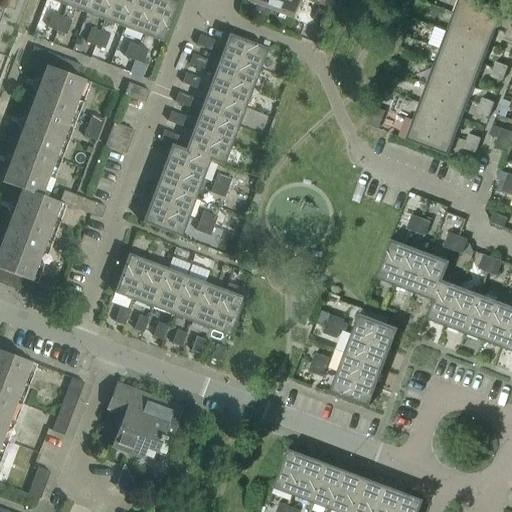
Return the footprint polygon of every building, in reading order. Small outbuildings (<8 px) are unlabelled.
[(86,14),(91,0),(70,0),(67,7),(86,14)] [(106,22),(113,0),(91,0),(86,14),(106,22)] [(124,29),(134,0),(113,0),(106,22),(124,29)] [(144,36),(157,0),(134,0),(124,29),(144,36)] [(163,44),(178,5),(165,0),(157,0),(144,36),(163,44)] [(288,16),(294,0),(254,0),(254,3),(288,16)] [(495,29),(502,11),(472,0),(456,0),(452,13),(495,29)] [(488,47),(495,29),(452,13),(445,31),(488,47)] [(57,32),(62,18),(53,15),(48,29),(57,32)] [(66,36),(72,22),(62,18),(57,32),(66,36)] [(95,47),(101,33),(91,29),(86,43),(95,47)] [(481,65),(488,47),(445,31),(438,49),(481,65)] [(104,50),(110,36),(101,33),(95,47),(104,50)] [(511,44),(511,36),(506,34),(503,41),(511,44)] [(260,70),(267,50),(228,35),(221,55),(260,70)] [(210,51),(214,42),(200,36),(196,46),(210,51)] [(133,61),(139,47),(129,44),(124,58),(133,61)] [(143,65),(148,51),(139,47),(133,61),(143,65)] [(40,196),(84,81),(77,78),(81,66),(34,48),(29,60),(46,67),(2,183),(21,190),(0,246),(0,284),(34,297),(38,285),(30,282),(59,204),(40,196)] [(474,83),(481,65),(438,49),(432,67),(474,83)] [(203,70),(207,61),(193,55),(189,65),(203,70)] [(253,89),(260,70),(221,55),(213,74),(253,89)] [(504,75),(507,67),(495,63),(492,70),(504,75)] [(468,101),(474,83),(432,67),(425,85),(468,101)] [(501,82),(504,75),(492,70),(490,77),(501,82)] [(245,108),(253,89),(213,74),(206,93),(245,108)] [(196,89),(199,80),(186,75),(182,84),(196,89)] [(145,104),(149,92),(129,84),(124,96),(145,104)] [(461,119),(468,101),(425,85),(418,103),(461,119)] [(238,127),(245,108),(206,93),(199,112),(238,127)] [(189,108),(192,99),(178,94),(175,103),(189,108)] [(491,110),(493,103),(481,99),(479,106),(491,110)] [(454,137),(461,119),(418,103),(411,121),(454,137)] [(488,118),(491,110),(479,106),(476,113),(488,118)] [(231,146),(238,127),(199,112),(192,132),(231,146)] [(181,127),(185,118),(171,113),(168,122),(181,127)] [(96,142),(104,121),(92,116),(84,138),(96,142)] [(447,157),(454,137),(411,121),(404,140),(447,157)] [(110,135),(130,143),(134,132),(114,124),(110,135)] [(511,144),(511,139),(511,133),(500,129),(497,139),(511,144)] [(203,180),(210,161),(184,151),(185,150),(174,147),(178,137),(164,132),(160,141),(171,145),(163,166),(203,180)] [(223,166),(231,146),(192,132),(185,150),(184,151),(210,161),(223,166)] [(477,146),(480,139),(468,134),(465,142),(477,146)] [(105,147),(109,148),(126,155),(130,143),(110,135),(105,147)] [(507,153),(511,144),(497,139),(493,148),(507,153)] [(474,154),(477,146),(465,142),(462,149),(474,154)] [(195,199),(203,180),(163,166),(156,184),(195,199)] [(511,186),(511,176),(507,174),(503,183),(511,186)] [(228,189),(231,180),(217,175),(214,184),(228,189)] [(511,197),(511,186),(503,183),(500,193),(511,197)] [(188,218),(195,199),(156,184),(149,204),(188,218)] [(224,199),(228,189),(214,184),(210,194),(224,199)] [(105,208),(75,196),(64,192),(59,204),(101,219),(105,208)] [(181,238),(188,218),(149,204),(142,223),(181,238)] [(213,228),(217,218),(203,213),(199,222),(213,228)] [(502,228),(506,218),(492,213),(489,223),(502,228)] [(415,233),(420,219),(411,216),(405,229),(415,233)] [(424,236),(429,223),(420,219),(415,233),(424,236)] [(210,237),(213,228),(199,222),(196,232),(210,237)] [(451,251),(457,237),(448,233),(442,247),(451,251)] [(461,254),(466,240),(457,237),(451,251),(461,254)] [(393,286),(408,247),(389,240),(374,279),(393,286)] [(413,293),(427,254),(408,247),(393,286),(413,293)] [(434,301),(441,281),(448,262),(427,254),(413,293),(432,301),(434,301)] [(133,301),(148,262),(128,255),(113,294),(133,301)] [(486,273),(491,259),(482,255),(477,269),(486,273)] [(495,276),(501,262),(491,259),(486,273),(495,276)] [(153,309),(167,269),(148,262),(133,301),(153,309)] [(172,316),(186,277),(167,269),(153,309),(172,316)] [(190,323),(205,284),(186,277),(172,316),(190,323)] [(445,327),(459,288),(441,281),(434,301),(432,301),(425,319),(445,327)] [(210,330),(225,291),(205,284),(190,323),(210,330)] [(464,334),(479,295),(459,288),(445,327),(464,334)] [(230,338),(245,299),(225,291),(210,330),(230,338)] [(483,341),(497,302),(479,295),(464,334),(483,341)] [(502,349),(511,322),(511,307),(497,302),(483,341),(502,349)] [(124,326),(129,313),(120,309),(115,323),(124,326)] [(389,349),(397,329),(358,314),(350,334),(389,349)] [(143,334),(148,320),(139,316),(134,330),(143,334)] [(339,330),(343,321),(329,316),(325,325),(339,330)] [(511,352),(511,322),(502,349),(511,352)] [(162,341),(167,327),(158,323),(153,337),(162,341)] [(336,339),(339,330),(325,325),(322,334),(336,339)] [(181,348),(187,334),(177,331),(172,345),(181,348)] [(382,368),(389,349),(350,334),(343,353),(382,368)] [(200,355),(206,341),(196,338),(191,352),(200,355)] [(220,363),(226,349),(216,345),(211,359),(220,363)] [(0,442),(30,363),(0,351),(0,442)] [(375,387),(382,368),(343,353),(336,372),(375,387)] [(325,368),(328,359),(315,354),(311,363),(325,368)] [(321,377),(325,368),(311,363),(308,372),(321,377)] [(368,407),(375,387),(336,372),(328,393),(368,407)] [(64,437),(84,383),(72,379),(52,432),(64,437)] [(171,440),(183,409),(116,384),(107,410),(127,417),(123,427),(120,425),(111,448),(142,459),(146,449),(157,453),(161,440),(165,441),(166,438),(171,440)] [(292,496),(307,457),(287,449),(272,488),(292,496)] [(310,503),(325,464),(307,457),(292,496),(310,503)] [(330,510),(345,471),(325,464),(310,503),(330,510)] [(40,500),(50,473),(38,469),(28,495),(40,500)] [(334,511),(351,511),(364,478),(345,471),(330,510),(334,511)] [(373,511),(383,486),(364,478),(351,511),(373,511)] [(395,511),(402,493),(383,486),(373,511),(395,511)] [(417,511),(422,500),(402,493),(395,511),(417,511)]
